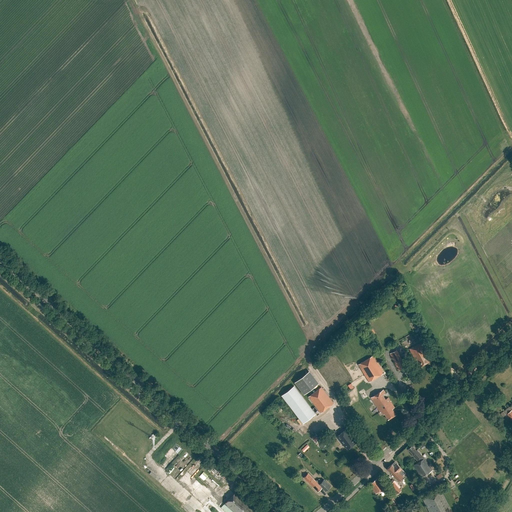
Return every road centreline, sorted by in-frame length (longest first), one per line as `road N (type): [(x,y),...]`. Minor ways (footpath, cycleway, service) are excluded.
road 1 (tertiary): [(282,511),(0,259)]
road 2 (secondary): [(320,511),(511,332)]
